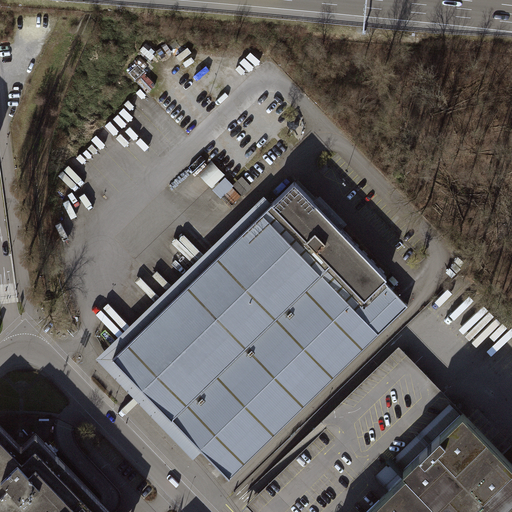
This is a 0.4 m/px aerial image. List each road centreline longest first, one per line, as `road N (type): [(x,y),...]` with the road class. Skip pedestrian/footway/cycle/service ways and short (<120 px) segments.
road 1 (unclassified): [(0,91),(30,310),(25,350)]
road 2 (unclassified): [(25,350),(56,362),(196,511)]
road 3 (motorway): [(376,0),(511,14)]
